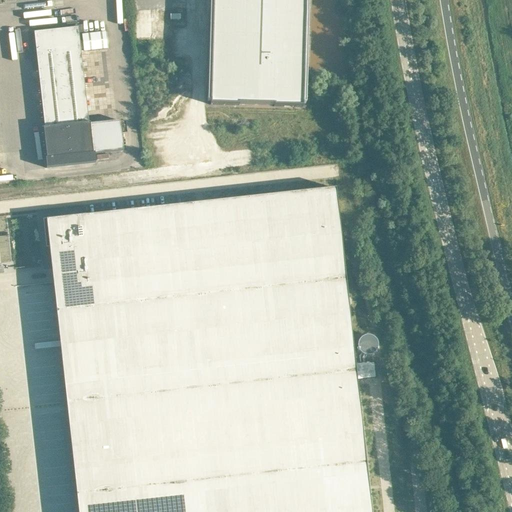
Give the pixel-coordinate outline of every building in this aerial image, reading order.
[(210,0),(207,102),(210,102),(210,105),(239,106),(239,105),(274,106),(274,107),(302,108),(302,104),(305,104),(307,0),(210,0)] [(136,38),(150,37),(149,13),(135,14),(136,38)] [(34,33),(45,128),(89,123),(87,112),(100,110),(98,95),(86,96),(81,50),(83,49),(84,51),(108,48),(106,32),(82,35),(82,41),(79,41),(79,32),(83,32),(82,27),(34,33)] [(43,128),(47,158),(95,153),(95,154),(124,151),(120,120),(119,121),(90,124),(90,123),(89,123),(45,128),(43,128)] [(36,146),(24,146),(25,169),(37,169),(36,146)] [(95,153),(47,158),(45,158),(47,168),(96,163),(95,154),(95,153)] [(60,218),(43,220),(43,222),(44,222),(47,245),(45,246),(46,248),(51,248),(69,404),(356,372),(355,363),(336,188),(96,215),(97,215),(85,216),(85,220),(61,222),(60,218)] [(356,372),(69,404),(80,511),(371,511),(357,380),(375,378),(374,361),(355,363),(356,372)]
